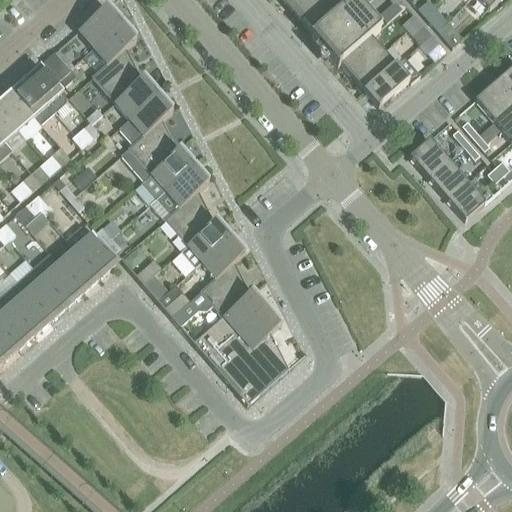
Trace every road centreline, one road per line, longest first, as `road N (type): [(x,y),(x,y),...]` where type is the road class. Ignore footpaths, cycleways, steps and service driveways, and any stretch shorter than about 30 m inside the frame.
road 1 (residential): [(243,423),(257,437),(327,375),(262,237),(331,177)]
road 2 (residential): [(55,358),(123,298),(243,423)]
road 3 (unclassified): [(55,358),(140,462),(159,472),(184,473),(243,423)]
road 4 (residential): [(176,0),(331,177)]
road 5 (residential): [(371,145),(241,0)]
road 6 (unclassified): [(387,240),(497,392)]
road 7 (residential): [(371,145),(511,26)]
road 8 (unclassified): [(511,358),(387,240)]
